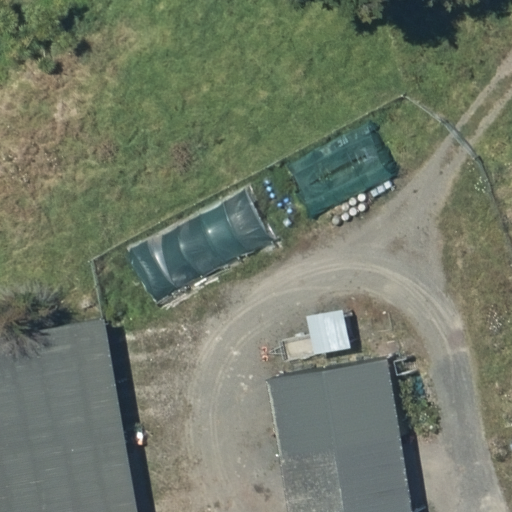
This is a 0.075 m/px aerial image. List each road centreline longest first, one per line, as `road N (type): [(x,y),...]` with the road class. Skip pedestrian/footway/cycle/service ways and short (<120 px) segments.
road 1 (track): [(469,506),(446,341),(423,305),(391,282),(325,274),(262,305),(244,337),(230,421),(229,474),(240,511)]
road 2 (track): [(364,274),(511,73)]
